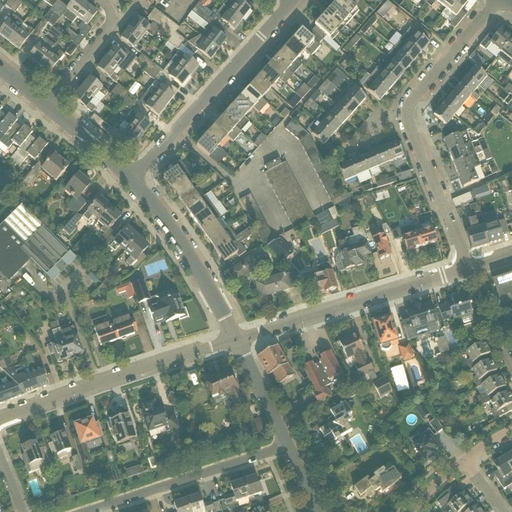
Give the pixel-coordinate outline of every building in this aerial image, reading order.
[(9,0),(5,6),(10,10),(17,0),(9,0)] [(17,0),(10,10),(15,14),(23,4),(17,0)] [(58,1),(58,0),(42,0),(48,4),(47,4),(52,8),(43,20),(48,24),(56,14),(63,5),(58,1)] [(74,0),(68,8),(62,16),(72,24),(76,18),(77,18),(87,5),(80,0),(74,0)] [(227,0),(234,6),(230,11),(242,20),(250,10),(237,0),(227,0)] [(337,0),(335,3),(349,16),(355,9),(351,5),(345,0),(337,0)] [(421,0),(422,0),(417,7),(421,10),(426,4),(428,0),(421,0)] [(452,0),(428,0),(426,4),(427,4),(426,5),(431,8),(436,1),(446,9),(452,0)] [(463,0),(452,0),(446,9),(456,17),(451,22),(449,25),(450,25),(454,29),(466,15),(461,11),(467,3),(463,0)] [(387,1),(376,14),(382,19),(393,7),(387,1)] [(210,19),(214,14),(199,3),(195,8),(210,19)] [(342,23),(349,16),(335,3),(328,11),(342,23)] [(82,32),(80,34),(76,39),(73,43),(78,47),(92,30),(87,26),(97,13),(87,5),(77,18),(82,23),(77,29),(81,32),(82,32)] [(223,6),(215,16),(228,26),(234,31),(242,20),(230,11),(223,6)] [(191,13),(206,24),(210,19),(195,8),(191,13)] [(155,9),(147,19),(151,23),(160,13),(155,9)] [(336,31),(339,33),(345,26),(342,23),(328,11),(321,18),(336,31)] [(204,29),(207,25),(191,12),(188,17),(204,29)] [(151,23),(153,24),(156,26),(164,17),(160,13),(151,23)] [(56,14),(48,24),(53,27),(60,18),(56,14)] [(0,35),(9,42),(23,24),(24,23),(13,15),(0,32),(0,35)] [(179,28),(164,17),(156,26),(170,38),(175,32),(175,33),(179,28)] [(377,21),(377,20),(373,17),(367,24),(371,28),(377,21)] [(137,18),(129,28),(142,38),(146,33),(153,38),(160,30),(156,26),(153,24),(149,28),(137,18)] [(316,27),(312,31),(322,41),(327,36),(329,38),(336,31),(321,18),(315,25),(316,27)] [(352,18),(345,25),(350,29),(356,23),(352,18)] [(43,20),(35,30),(40,34),(48,24),(43,20)] [(351,30),(354,33),(360,26),(357,23),(351,30)] [(19,50),(34,32),(29,28),(29,29),(23,24),(9,42),(19,50)] [(48,24),(40,34),(45,37),(53,27),(48,24)] [(371,28),(367,24),(360,32),(364,35),(370,29),(371,28)] [(219,50),(227,40),(208,26),(205,31),(210,35),(206,40),(219,50)] [(58,41),(63,34),(53,27),(48,34),(58,41)] [(129,28),(121,39),(140,53),(143,49),(137,44),(142,38),(129,28)] [(416,33),(411,28),(403,38),(420,54),(429,44),(428,43),(432,38),(421,28),(416,33)] [(320,47),(318,45),(322,41),(312,31),(308,35),(302,30),(293,39),(305,51),(312,57),(320,47)] [(495,38),(490,34),(480,46),(485,51),(487,48),(498,57),(511,38),(501,30),(495,38)] [(194,55),(198,51),(191,45),(188,43),(175,33),(175,32),(170,38),(171,38),(181,46),(181,45),(194,55)] [(191,45),(198,51),(210,61),(219,50),(206,40),(200,35),(199,37),(191,45)] [(354,47),(359,41),(361,39),(357,36),(350,43),(354,47)] [(171,38),(168,42),(177,50),(181,46),(171,38)] [(394,48),(412,63),(420,54),(403,38),(394,48)] [(511,38),(498,57),(508,65),(505,69),(510,74),(511,72),(511,71),(511,38)] [(49,53),(54,47),(43,39),(28,58),(39,66),(49,53)] [(305,51),(293,39),(292,39),(292,40),(284,49),(297,60),(305,51)] [(65,53),(70,57),(72,55),(78,47),(73,43),(65,53)] [(343,50),(347,53),(347,54),(354,47),(350,43),(343,50)] [(132,63),(113,48),(105,58),(118,69),(123,63),(128,67),(132,63)] [(394,48),(386,57),(392,62),(404,73),(412,63),(394,48)] [(297,60),(284,49),(276,59),(288,70),(293,75),(302,65),(297,60)] [(64,55),(60,52),(55,58),(49,53),(39,66),(49,74),(64,55)] [(190,60),(180,52),(171,62),(177,66),(178,68),(190,77),(198,66),(190,60)] [(474,53),(472,54),(469,58),(469,59),(473,63),(478,57),(474,53)] [(151,62),(142,55),(138,60),(147,67),(151,62)] [(105,58),(97,68),(116,83),(119,79),(114,74),(118,69),(105,58)] [(275,59),(267,68),(279,80),(288,70),(276,59),(275,58),(274,58),(275,59)] [(348,58),(341,66),(339,68),(343,71),(345,69),(352,62),(348,58)] [(157,75),(161,70),(151,62),(147,67),(157,75)] [(396,82),(404,73),(392,62),(384,72),(396,82)] [(172,72),(167,68),(163,72),(182,87),(190,77),(178,68),(177,66),(172,72)] [(143,71),(154,80),(157,75),(147,67),(143,71)] [(318,71),(323,76),(327,72),(322,67),(318,71)] [(370,77),(388,92),(396,82),(384,72),(378,67),(370,77)] [(487,77),(475,67),(466,77),(479,87),(487,77)] [(270,89),(279,80),(267,68),(258,78),(270,89)] [(327,81),(331,84),(341,73),(337,70),(327,81)] [(388,92),(370,77),(367,74),(358,84),(380,102),(388,92)] [(262,99),(270,89),(258,78),(257,77),(257,78),(258,78),(249,88),(262,99)] [(480,98),(474,93),(479,87),(466,77),(458,86),(470,97),(476,102),(480,98)] [(108,93),(90,78),(81,88),(94,99),(99,93),(104,98),(108,93)] [(154,97),(166,107),(174,96),(155,81),(147,91),(154,97)] [(331,84),(327,81),(321,88),(325,91),(331,84)] [(127,92),(118,85),(114,90),(123,97),(127,92)] [(295,94),(296,95),(301,100),(310,90),(304,85),(295,94)] [(450,96),(462,107),(470,97),(458,86),(450,96)] [(93,100),(94,99),(81,88),(73,98),(92,113),(95,109),(90,104),(93,100)] [(268,104),(262,99),(249,88),(241,97),(253,108),(253,109),(259,114),(268,104)] [(366,99),(354,88),(346,98),(357,108),(366,99)] [(114,90),(110,94),(119,102),(123,97),(114,90)] [(508,106),(511,100),(511,96),(510,95),(504,90),(498,97),(508,106)] [(134,105),(138,100),(127,92),(123,97),(134,105)] [(310,99),(314,103),(321,96),(317,92),(310,99)] [(454,117),(462,107),(450,96),(442,106),(454,117)] [(119,102),(130,110),(134,105),(123,97),(119,102)] [(154,97),(150,103),(143,97),(139,102),(158,117),(166,107),(154,97)] [(253,108),(241,97),(240,97),(240,98),(232,107),(244,118),(253,109),(253,108)] [(346,98),(343,100),(337,107),(349,118),(357,108),(346,98)] [(314,103),(310,99),(303,107),(308,110),(314,103)] [(451,131),(446,126),(454,117),(442,106),(433,116),(441,122),(438,126),(442,134),(451,131)] [(490,113),(494,117),(500,109),(496,106),(490,113)] [(232,107),(223,117),(240,132),(241,132),(249,123),(244,118),(232,107)] [(340,127),(349,118),(337,107),(329,116),(329,117),(340,127)] [(281,116),(284,119),(290,113),(286,110),(281,116)] [(296,110),(289,118),(293,121),(299,113),(296,110)] [(0,111),(0,142),(15,124),(17,121),(9,114),(6,117),(0,111)] [(142,137),(151,126),(132,111),(128,116),(134,121),(129,126),(142,137)] [(315,121),(332,137),(340,127),(329,117),(329,116),(324,112),(315,121)] [(488,124),(494,117),(490,113),(484,121),(488,124)] [(99,127),(103,122),(94,115),(90,120),(99,127)] [(223,117),(222,116),(223,117),(215,126),(227,137),(233,143),(242,133),(241,132),(240,132),(223,117)] [(275,127),(281,121),(277,117),(271,124),(275,127)] [(290,133),(297,125),(293,121),(285,129),(290,133)] [(315,121),(307,131),(324,146),(332,137),(315,121)] [(113,130),(103,122),(99,127),(109,135),(110,135),(114,130),(113,130)] [(19,149),(30,136),(32,133),(24,126),(22,129),(15,124),(0,142),(8,149),(13,143),(19,149)] [(117,143),(122,137),(134,147),(142,137),(129,126),(125,132),(117,125),(113,130),(114,130),(110,135),(109,135),(108,136),(117,143)] [(290,133),(294,137),(302,129),(297,125),(290,133)] [(480,125),(474,133),(478,136),(485,128),(480,125)] [(227,137),(215,126),(206,136),(205,135),(218,147),(227,137)] [(310,136),(302,129),(294,137),(299,141),(310,136)] [(471,143),(466,132),(457,135),(455,130),(452,131),(451,131),(442,134),(445,140),(443,141),(448,152),(471,143)] [(205,136),(197,146),(215,162),(216,161),(218,162),(220,156),(224,152),(218,147),(205,135),(204,136),(205,136)] [(254,145),(258,149),(267,139),(262,135),(254,145)] [(40,154),(47,145),(39,138),(37,141),(30,136),(19,149),(11,159),(20,166),(29,156),(38,163),(42,158),(42,159),(43,157),(40,154)] [(302,147),(313,141),(310,136),(299,141),(302,147)] [(483,152),(488,150),(484,140),(479,142),(483,152)] [(316,147),(313,141),(302,147),(305,153),(316,147)] [(407,156),(401,143),(398,144),(397,142),(385,147),(391,162),(407,156)] [(471,143),(448,152),(453,164),(475,155),(476,155),(471,143)] [(316,147),(305,153),(308,158),(319,153),(316,147)] [(380,167),(391,162),(385,147),(373,152),(380,167)] [(492,159),(488,150),(483,152),(487,161),(492,159)] [(362,157),(368,172),(380,167),(373,152),(362,157)] [(319,153),(308,158),(311,164),(321,158),(319,153)] [(43,171),(56,182),(65,171),(69,166),(55,154),(47,163),(42,159),(42,158),(38,163),(38,164),(24,182),(29,187),(43,171)] [(475,155),(453,164),(458,176),(479,167),(480,167),(475,155)] [(368,172),(362,157),(350,162),(356,177),(368,172)] [(314,169),(324,164),(321,158),(311,164),(314,169)] [(265,167),(268,172),(275,168),(282,164),(279,159),(265,167)] [(191,175),(188,171),(181,161),(174,166),(176,169),(163,178),(171,189),(170,189),(170,190),(184,179),(191,175)] [(350,162),(338,167),(345,182),(356,177),(350,162)] [(275,168),(278,174),(288,168),(285,163),(282,164),(275,168)] [(327,169),(324,164),(314,169),(317,175),(327,169)] [(494,164),(489,166),(493,175),(497,173),(494,164)] [(479,167),(458,176),(463,188),(484,179),(479,167)] [(267,179),(278,174),(275,168),(268,172),(264,174),(267,179)] [(280,179),(291,174),(288,168),(278,174),(280,179)] [(330,175),(327,169),(317,175),(319,180),(330,175)] [(412,178),(410,171),(397,175),(399,182),(412,178)] [(76,215),(80,211),(87,203),(80,197),(90,185),(78,174),(64,191),(74,199),(67,207),(76,215)] [(267,179),(270,185),(280,179),(278,174),(267,179)] [(283,185),(294,179),(291,174),(280,179),(283,185)] [(322,186),(333,180),(330,175),(319,180),(322,186)] [(385,180),(387,185),(397,182),(395,177),(385,180)] [(502,194),(509,192),(504,177),(497,179),(502,194)] [(179,200),(192,190),(184,179),(170,190),(171,189),(179,200)] [(270,185),(273,190),(283,185),(280,179),(270,185)] [(286,190),(297,185),(294,179),(283,185),(286,190)] [(325,191),(336,186),(333,180),(322,186),(325,191)] [(273,190),(276,196),(286,190),(283,185),(273,190)] [(289,196),(300,190),(297,185),(286,190),(289,196)] [(372,185),(362,187),(364,193),(373,190),(372,185)] [(328,197),(339,191),(336,186),(325,191),(328,197)] [(199,200),(192,190),(179,200),(186,210),(185,210),(185,211),(199,200)] [(276,196),(279,201),(289,196),(286,190),(276,196)] [(303,196),(300,190),(289,196),(292,201),(303,196)] [(342,197),(339,191),(328,197),(331,202),(342,197)] [(452,201),(455,207),(472,200),(469,193),(452,201)] [(351,194),(342,197),(344,202),(353,199),(351,194)] [(243,206),(253,200),(251,195),(240,200),(243,206)] [(376,205),(374,202),(370,195),(363,198),(369,209),(376,205)] [(206,196),(200,201),(199,200),(185,211),(186,210),(194,220),(213,206),(206,196)] [(279,201),(281,207),(292,201),(289,196),(279,201)] [(306,201),(303,196),(292,201),(295,207),(306,201)] [(342,197),(331,202),(334,208),(338,206),(344,202),(342,197)] [(111,208),(100,198),(83,217),(88,222),(93,216),(99,221),(111,208)] [(243,206),(246,212),(256,206),(253,200),(243,206)] [(281,207),(284,213),(295,207),(292,201),(281,207)] [(309,207),(306,201),(295,207),(298,213),(309,207)] [(213,206),(194,220),(201,231),(215,221),(219,218),(227,213),(219,202),(213,206)] [(473,214),(479,212),(477,204),(470,206),(473,214)] [(17,273),(31,259),(50,278),(49,277),(72,255),(75,257),(74,258),(75,258),(70,252),(22,205),(0,227),(0,273),(8,282),(17,273)] [(256,206),(246,212),(249,217),(259,212),(256,206)] [(284,213),(287,218),(298,213),(295,207),(284,213)] [(312,213),(309,207),(298,213),(301,218),(312,213)] [(110,229),(121,217),(111,208),(99,221),(104,226),(100,231),(104,235),(100,239),(105,244),(114,234),(110,229)] [(338,216),(334,208),(328,211),(332,219),(338,216)] [(328,211),(325,213),(314,218),(318,228),(333,221),(332,219),(328,211)] [(251,223),(262,217),(259,212),(249,217),(251,223)] [(287,218),(290,224),(301,218),(298,213),(287,218)] [(314,218),(312,213),(301,218),(304,224),(314,218)] [(74,228),(81,220),(76,215),(62,230),(69,237),(76,229),(74,228)] [(262,217),(251,223),(254,228),(265,222),(262,217)] [(215,221),(201,231),(200,232),(201,231),(209,241),(228,228),(228,225),(224,223),(223,221),(220,220),(219,218),(215,221)] [(293,229),(304,224),(301,218),(290,224),(293,229)] [(475,219),(468,221),(471,231),(466,233),(471,251),(488,245),(483,228),(478,229),(475,219)] [(502,241),(501,236),(508,234),(504,222),(497,224),(492,225),(491,220),(486,221),(488,226),(483,228),(488,245),(502,241)] [(265,222),(254,228),(257,233),(268,228),(265,222)] [(215,253),(216,252),(236,238),(236,237),(237,237),(230,228),(229,228),(229,227),(228,228),(209,241),(216,252),(215,253)] [(352,230),(354,237),(345,240),(348,250),(350,249),(355,267),(364,265),(362,258),(365,257),(366,258),(369,257),(369,256),(371,255),(362,227),(352,230)] [(268,228),(257,233),(260,239),(271,234),(268,228)] [(138,238),(127,229),(119,238),(114,234),(105,244),(114,252),(119,247),(125,252),(138,238)] [(216,252),(224,263),(236,254),(239,257),(246,252),(240,244),(252,236),(247,229),(237,237),(236,237),(236,238),(216,252)] [(436,242),(432,229),(417,234),(421,247),(436,242)] [(379,260),(391,257),(384,236),(381,237),(380,233),(374,235),(375,238),(373,239),(379,260)] [(263,245),(274,240),(271,234),(260,239),(263,245)] [(402,238),(406,252),(421,247),(417,234),(402,238)] [(140,257),(148,247),(138,238),(125,252),(130,257),(125,262),(134,271),(144,260),(140,257)] [(284,264),(294,254),(280,240),(267,247),(284,264)] [(336,264),(339,273),(345,271),(347,272),(350,271),(351,269),(355,267),(350,249),(348,250),(345,240),(338,242),(341,254),(338,254),(339,255),(337,256),(336,259),(336,262),(336,264)] [(259,267),(269,280),(279,277),(263,256),(255,261),(252,256),(229,272),(237,283),(259,267)] [(337,289),(331,271),(329,264),(317,267),(320,275),(315,277),(314,273),(298,278),(304,285),(309,289),(313,285),(316,284),(318,292),(324,290),(325,292),(330,291),(331,292),(334,291),(335,289),(337,289)] [(511,269),(492,276),(500,298),(511,293),(511,269)] [(256,284),(260,299),(300,287),(297,278),(292,273),(279,277),(269,280),(256,284)] [(138,305),(146,302),(146,301),(139,283),(131,286),(138,305)] [(118,294),(125,292),(128,299),(133,298),(128,284),(116,288),(118,294)] [(469,305),(471,304),(468,294),(460,296),(459,294),(451,297),(453,303),(438,308),(442,322),(453,319),(454,320),(467,316),(468,320),(473,318),(469,305)] [(149,300),(146,301),(146,302),(154,325),(165,321),(166,323),(179,318),(180,321),(188,318),(185,309),(183,310),(177,296),(159,302),(157,297),(149,300)] [(86,314),(84,308),(94,305),(92,298),(75,304),(80,316),(86,314)] [(421,306),(410,309),(411,312),(406,313),(407,317),(400,319),(406,338),(413,336),(411,330),(426,326),(427,329),(435,326),(434,323),(435,323),(430,306),(422,308),(421,306)] [(90,322),(91,328),(108,322),(106,316),(90,322)] [(113,322),(114,325),(114,326),(119,340),(122,339),(122,340),(126,339),(126,338),(135,334),(134,332),(137,331),(133,319),(128,320),(127,317),(113,322)] [(397,341),(390,318),(378,321),(378,320),(373,321),(373,323),(375,330),(379,346),(380,346),(381,350),(385,351),(388,350),(391,346),(397,344),(396,341),(397,341)] [(57,321),(50,324),(52,332),(60,329),(57,321)] [(109,324),(101,327),(94,329),(100,347),(103,346),(104,347),(108,345),(108,344),(119,340),(114,326),(110,327),(109,324)] [(73,327),(69,329),(68,326),(60,329),(70,358),(77,355),(79,356),(82,355),(83,353),(77,336),(73,327)] [(60,329),(52,332),(56,344),(47,347),(51,356),(55,354),(58,362),(59,363),(63,362),(63,360),(70,358),(60,329)] [(364,351),(356,335),(349,338),(349,337),(339,342),(347,359),(353,356),(357,365),(355,366),(360,377),(361,377),(360,376),(373,370),(368,360),(367,360),(363,352),(364,351)] [(444,354),(449,352),(445,337),(435,340),(440,355),(444,354)] [(491,353),(485,342),(466,352),(471,359),(467,361),(467,363),(471,371),(473,370),(474,370),(473,369),(484,363),(482,358),(491,353)] [(399,347),(403,362),(413,358),(409,344),(399,347)] [(257,357),(268,376),(273,373),(279,384),(294,376),(277,346),(257,357)] [(330,381),(342,375),(330,352),(324,355),(323,352),(322,352),(324,355),(321,357),(319,353),(316,355),(320,363),(314,366),(312,362),(303,367),(315,392),(312,393),(318,405),(332,398),(326,387),(331,384),(330,381)] [(42,368),(36,370),(31,355),(25,357),(28,366),(34,382),(36,382),(39,390),(49,386),(42,368)] [(28,366),(15,370),(10,358),(0,362),(0,368),(4,373),(4,372),(12,382),(24,395),(39,390),(36,382),(34,382),(28,366)] [(498,370),(491,359),(485,363),(484,363),(473,369),(474,370),(473,370),(477,377),(474,379),(474,381),(478,389),(482,386),(482,385),(491,380),(488,376),(498,370)] [(237,412),(245,409),(230,372),(222,375),(222,374),(215,377),(206,382),(213,399),(229,393),(231,399),(230,400),(233,406),(234,405),(237,412)] [(482,406),(486,404),(487,404),(491,402),(500,396),(497,392),(506,386),(500,375),(491,381),(491,380),(482,385),(482,386),(486,393),(483,394),(478,397),(477,400),(481,406),(482,406)] [(386,381),(374,387),(382,401),(393,395),(386,381)] [(12,382),(0,387),(0,404),(24,395),(12,382)] [(491,413),(496,420),(511,411),(511,408),(510,405),(511,404),(511,396),(509,391),(500,397),(500,396),(491,402),(495,409),(492,411),(491,413)] [(146,414),(143,415),(148,432),(166,426),(167,432),(177,428),(174,418),(167,420),(164,409),(162,409),(161,404),(159,404),(158,401),(143,406),(146,413),(145,413),(146,414)] [(416,411),(424,405),(421,401),(413,407),(416,411)] [(331,434),(335,441),(351,431),(347,424),(350,423),(347,417),(351,414),(345,403),(330,412),(333,417),(328,420),(330,424),(319,431),(324,438),(331,434)] [(136,440),(134,435),(133,431),(133,429),(133,428),(131,426),(127,412),(121,410),(121,409),(120,409),(120,410),(118,415),(109,418),(110,422),(109,425),(109,428),(113,430),(118,447),(136,442),(139,451),(145,450),(141,438),(136,440)] [(449,422),(444,415),(439,419),(445,426),(449,422)] [(259,434),(258,431),(254,421),(253,419),(247,422),(252,436),(259,434)] [(430,424),(438,434),(444,430),(436,419),(430,424)] [(74,426),(79,438),(74,440),(79,455),(82,465),(92,462),(86,443),(102,438),(96,421),(97,425),(94,426),(92,420),(82,423),(81,421),(77,423),(76,425),(74,426)] [(461,436),(456,429),(450,434),(455,441),(461,436)] [(430,461),(431,463),(437,459),(435,457),(438,455),(435,451),(439,448),(432,439),(435,436),(430,430),(420,437),(423,440),(415,447),(428,463),(430,461)] [(70,450),(64,432),(50,437),(53,443),(48,445),(52,455),(56,453),(57,455),(59,460),(67,457),(66,452),(70,450)] [(33,463),(42,460),(43,465),(50,462),(45,448),(38,451),(35,443),(22,448),(26,459),(24,460),(29,474),(37,472),(33,463)] [(73,457),(77,471),(83,469),(82,465),(79,455),(73,457)] [(511,485),(511,471),(504,458),(494,464),(500,474),(498,475),(499,478),(498,479),(505,490),(511,485)] [(115,483),(121,481),(116,465),(111,467),(111,469),(115,483)] [(127,478),(143,474),(141,466),(125,470),(127,478)] [(367,478),(354,488),(360,496),(366,492),(370,498),(376,494),(374,493),(379,489),(382,494),(401,480),(392,469),(386,474),(382,469),(373,476),(374,478),(370,481),(367,478)] [(248,498),(261,494),(256,477),(243,481),(248,498)] [(243,481),(230,485),(233,495),(224,498),(226,505),(248,498),(243,481)] [(461,511),(466,508),(473,503),(465,492),(461,496),(453,487),(448,491),(450,494),(439,503),(446,511),(445,511),(447,511),(451,509),(453,511),(461,511)] [(44,509),(64,500),(62,495),(42,503),(44,509)] [(206,511),(214,510),(211,502),(202,505),(199,495),(187,499),(190,511),(206,511)] [(176,511),(190,511),(187,499),(174,504),(176,511)]
